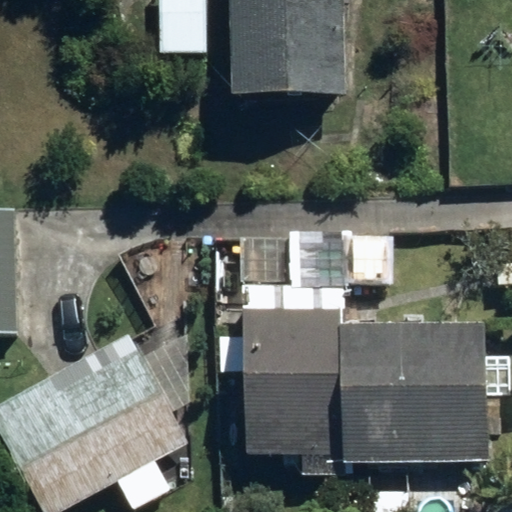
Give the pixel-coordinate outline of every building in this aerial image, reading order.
[(219,0),(172,0),(173,59),(219,59),(219,0)] [(357,0),(247,0),(248,102),(358,102),(357,0)] [(30,213),(0,212),(0,339),(30,340),(30,213)] [(264,461),(343,460),(362,461),(364,469),(502,465),(498,328),(361,329),(360,317),(263,318),(264,461)] [(98,511),(207,450),(144,340),(6,418),(60,511),(98,511)]
